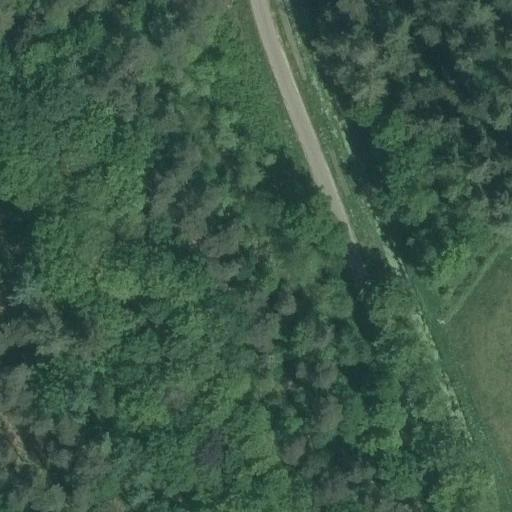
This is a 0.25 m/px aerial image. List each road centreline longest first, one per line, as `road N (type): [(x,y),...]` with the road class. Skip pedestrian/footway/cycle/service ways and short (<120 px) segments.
road 1 (unclassified): [(446,511),(264,0)]
road 2 (track): [(0,174),(44,228),(186,511)]
